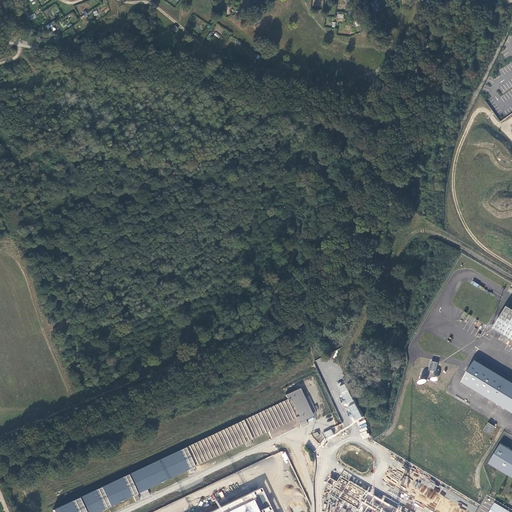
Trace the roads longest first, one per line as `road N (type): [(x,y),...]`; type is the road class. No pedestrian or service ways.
road 1 (track): [(363,414),(343,376),(344,358),(408,237),(436,224)]
road 2 (track): [(511,122),(502,129),(477,110),(453,168),(468,231),(511,266)]
